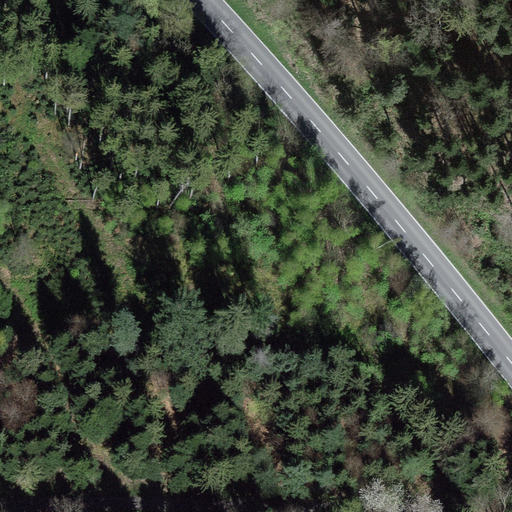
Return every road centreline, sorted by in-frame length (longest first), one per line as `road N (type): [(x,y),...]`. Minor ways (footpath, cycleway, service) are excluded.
road 1 (secondary): [(511,363),(408,233),(199,0)]
road 2 (unknown): [(0,505),(108,499),(402,511)]
